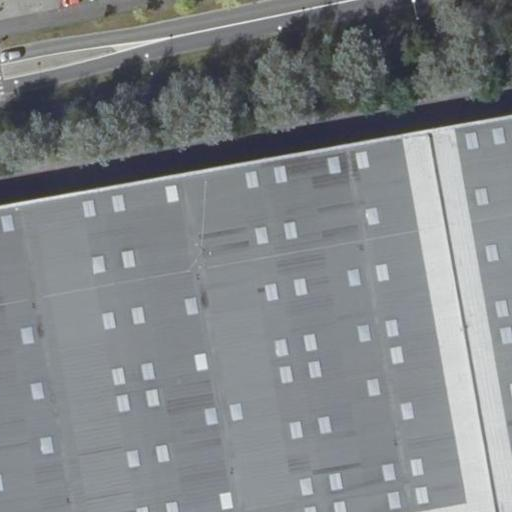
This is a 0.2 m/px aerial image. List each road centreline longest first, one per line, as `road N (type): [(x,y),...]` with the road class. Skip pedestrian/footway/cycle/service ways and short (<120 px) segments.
road 1 (secondary): [(0,87),(139,58),(204,32)]
road 2 (secondary): [(204,32),(0,59)]
road 3 (secondary): [(360,0),(204,32)]
